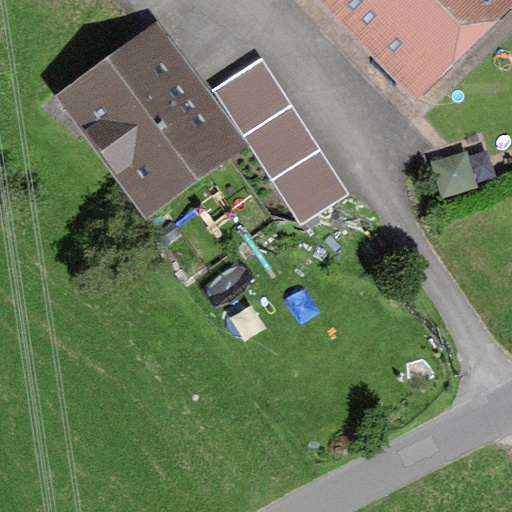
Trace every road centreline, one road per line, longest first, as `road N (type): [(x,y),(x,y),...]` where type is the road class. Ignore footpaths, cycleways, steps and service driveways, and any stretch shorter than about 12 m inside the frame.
road 1 (unknown): [(511,396),(427,254),(217,0)]
road 2 (unclassified): [(307,511),(511,398)]
